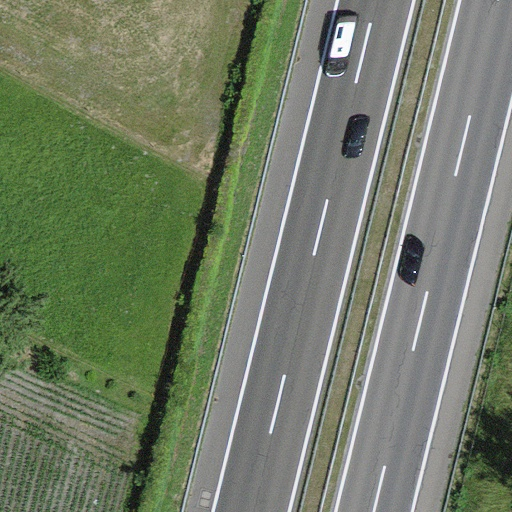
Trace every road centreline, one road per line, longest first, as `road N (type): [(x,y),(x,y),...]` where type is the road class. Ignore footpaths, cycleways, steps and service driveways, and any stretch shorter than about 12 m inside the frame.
road 1 (motorway): [(373,511),(498,0)]
road 2 (motorway): [(378,0),(254,511)]
